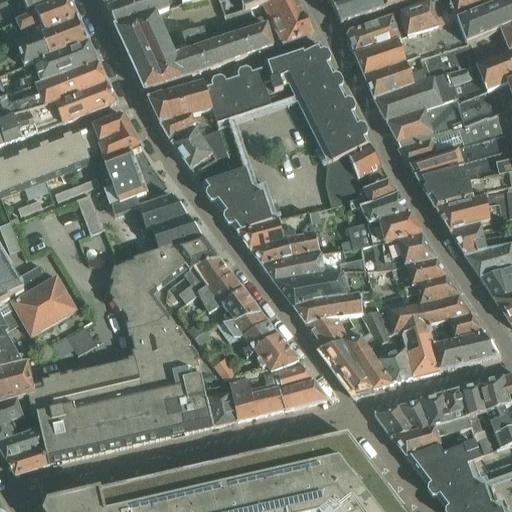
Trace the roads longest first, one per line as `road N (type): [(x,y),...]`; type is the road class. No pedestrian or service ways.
road 1 (residential): [(310,0),(384,149),(511,350)]
road 2 (residential): [(7,500),(353,416)]
road 3 (residential): [(353,416),(186,191)]
road 4 (residential): [(186,191),(85,0)]
road 5 (residential): [(353,416),(511,370)]
road 6 (residential): [(186,191),(294,136)]
road 7 (residential): [(426,511),(353,416)]
